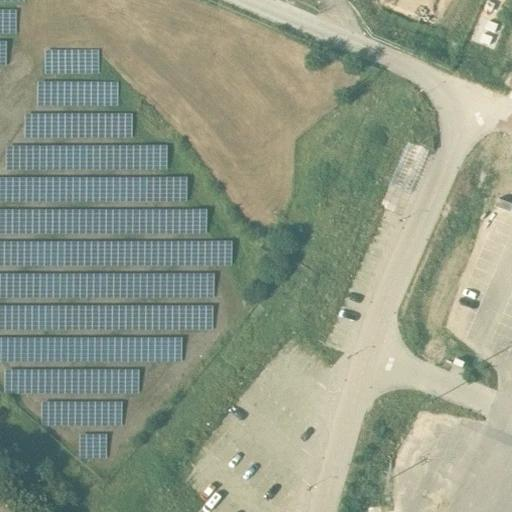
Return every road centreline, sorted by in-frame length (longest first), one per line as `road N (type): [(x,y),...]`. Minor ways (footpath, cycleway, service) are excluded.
road 1 (unclassified): [(472,102),(384,301),(321,511)]
road 2 (unclassified): [(472,102),(225,0)]
